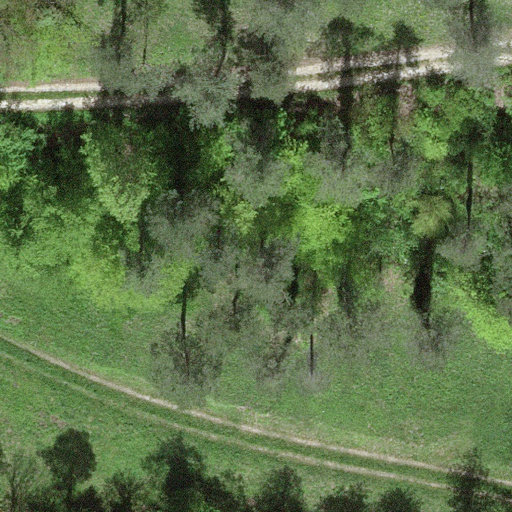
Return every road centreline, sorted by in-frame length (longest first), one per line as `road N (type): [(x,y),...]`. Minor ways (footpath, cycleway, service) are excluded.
road 1 (track): [(511,498),(139,399),(0,332)]
road 2 (track): [(0,101),(511,55)]
